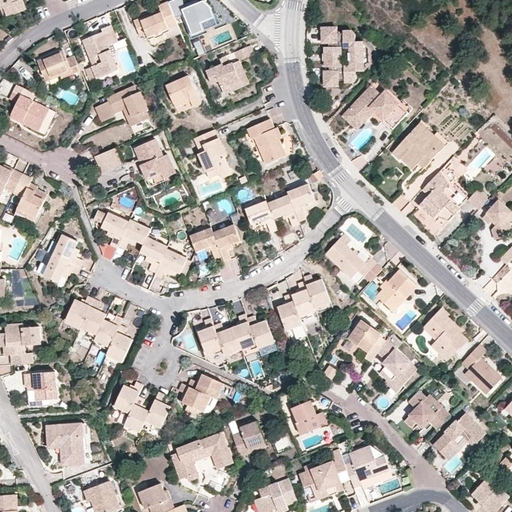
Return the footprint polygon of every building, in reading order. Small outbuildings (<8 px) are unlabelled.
[(25,2),(28,0),(27,0),(0,0),(0,7),(0,8),(2,8),(5,8),(8,16),(28,9),(25,2)] [(182,0),(171,0),(168,2),(175,18),(182,15),(191,35),(205,29),(203,24),(202,22),(214,17),(213,14),(210,6),(206,0),(203,0),(186,7),(182,0)] [(175,18),(168,2),(159,5),(161,9),(162,12),(142,20),(141,17),(134,20),(141,36),(147,34),(149,39),(151,38),(153,44),(181,33),(175,18)] [(162,12),(161,9),(141,17),(142,20),(162,12)] [(216,13),(213,14),(214,17),(202,22),(203,24),(205,29),(221,23),(216,13)] [(111,25),(102,28),(103,32),(83,40),(94,65),(92,66),(98,79),(119,70),(109,45),(114,43),(118,41),(111,25)] [(330,47),(325,47),(325,67),(330,66),(330,70),(324,70),(325,86),(340,86),(340,79),(345,79),(345,82),(355,82),(357,79),(357,70),(366,70),(372,63),(370,48),(363,41),(356,41),(356,33),(352,30),(344,30),(344,33),(339,33),(338,26),(322,27),(323,44),(330,44),(330,47)] [(128,46),(125,39),(118,41),(114,43),(117,51),(128,46)] [(234,50),(238,59),(252,53),(248,44),(234,50)] [(79,75),(83,74),(75,56),(67,59),(63,49),(37,60),(45,80),(71,70),(72,73),(78,70),(79,75)] [(239,81),(231,61),(228,63),(224,55),(219,57),(222,63),(207,70),(212,82),(219,79),(225,92),(236,88),(234,83),(239,81)] [(248,83),(238,59),(231,61),(239,81),(234,83),(236,88),(248,83)] [(97,79),(92,66),(86,69),(91,81),(97,79)] [(179,79),(189,75),(187,71),(178,75),(179,79)] [(202,104),(189,75),(179,79),(166,85),(174,104),(189,98),(191,101),(193,107),(202,104)] [(378,79),(372,85),(382,94),(384,92),(387,95),(390,91),(378,79)] [(36,93),(17,84),(10,99),(18,103),(12,115),(24,120),(25,119),(39,126),(48,107),(33,100),(36,93)] [(126,102),(136,124),(136,125),(150,118),(147,111),(149,110),(141,91),(138,92),(135,85),(106,97),(108,101),(95,107),(102,121),(115,116),(115,114),(112,108),(126,102)] [(382,94),(372,85),(350,107),(360,117),(365,113),(369,118),(378,127),(382,123),(391,133),(406,117),(396,107),(401,102),(399,101),(390,91),(387,95),(384,92),(382,94)] [(189,98),(174,104),(176,107),(191,101),(189,98)] [(401,99),(399,101),(401,102),(396,107),(406,117),(412,110),(401,99)] [(131,126),(136,124),(126,102),(112,108),(115,114),(124,110),(131,126)] [(24,120),(12,115),(12,114),(10,117),(40,131),(51,108),(48,107),(39,126),(25,119),(24,120)] [(350,107),(343,114),(358,128),(369,118),(365,113),(360,117),(350,107)] [(275,128),(271,118),(248,128),(252,139),(255,138),(266,164),(286,154),(280,138),(275,128)] [(413,168),(419,162),(424,157),(429,162),(446,145),(421,122),(393,152),(399,158),(401,157),(413,168)] [(382,123),(378,127),(388,136),(391,133),(382,123)] [(217,139),(213,130),(195,138),(200,153),(198,153),(206,172),(208,171),(217,167),(220,174),(220,173),(230,169),(225,156),(228,154),(221,137),(219,138),(217,139)] [(148,180),(164,173),(174,168),(167,154),(163,155),(156,139),(135,148),(143,164),(141,165),(148,180)] [(119,146),(95,156),(102,174),(126,164),(119,146)] [(424,157),(419,162),(424,167),(429,162),(424,157)] [(305,163),(310,171),(315,168),(310,160),(305,163)] [(14,172),(3,168),(0,166),(0,190),(4,192),(6,188),(15,192),(24,174),(15,170),(14,172)] [(217,167),(208,171),(210,178),(220,174),(217,167)] [(174,168),(164,173),(166,177),(176,173),(174,168)] [(230,169),(220,173),(222,178),(232,174),(230,169)] [(424,188),(423,188),(429,194),(419,203),(435,217),(438,214),(441,212),(443,214),(440,217),(441,218),(452,220),(462,208),(444,191),(453,183),(440,170),(424,188)] [(321,177),(318,171),(314,174),(318,179),(322,177),(321,177)] [(32,178),(24,174),(15,192),(24,197),(18,208),(37,218),(46,199),(34,194),(37,189),(38,186),(31,182),(32,178)] [(288,194),(299,221),(306,218),(301,205),(315,200),(309,184),(287,191),(288,194)] [(48,194),(37,189),(34,194),(46,199),(48,194)] [(452,196),(459,204),(466,197),(459,189),(452,196)] [(480,209),(490,199),(480,189),(469,200),(480,209)] [(267,202),(273,218),(287,213),(292,226),(300,224),(299,221),(288,194),(267,202)] [(266,201),(245,209),(251,225),(262,221),(266,219),(267,222),(270,232),(278,230),(273,218),(267,202),(266,201)] [(511,211),(500,201),(484,217),(490,223),(492,221),(495,218),(499,222),(497,225),(492,230),(495,241),(505,238),(502,226),(510,224),(511,229),(511,211)] [(35,221),(37,218),(18,208),(16,212),(35,221)] [(98,210),(94,220),(103,224),(101,227),(108,231),(115,233),(113,238),(110,245),(117,248),(118,246),(129,221),(108,212),(107,214),(98,210)] [(129,221),(118,246),(125,249),(128,242),(130,238),(136,241),(144,244),(147,236),(151,228),(130,219),(129,221)] [(234,224),(213,232),(222,256),(224,261),(231,258),(227,248),(226,245),(231,243),(240,240),(234,224)] [(211,228),(190,236),(196,252),(210,246),(211,250),(215,259),(222,256),(211,228)] [(78,241),(62,234),(58,243),(53,255),(80,267),(83,260),(76,257),(72,255),(75,248),(78,241)] [(144,244),(140,252),(146,255),(154,258),(149,269),(156,272),(168,245),(147,236),(144,244)] [(365,262),(357,254),(353,250),(340,238),(326,253),(352,277),(359,271),(364,276),(377,262),(371,256),(365,262)] [(53,255),(58,243),(53,240),(47,252),(53,255)] [(47,245),(42,242),(38,247),(45,251),(47,245)] [(112,260),(117,248),(110,245),(104,257),(112,260)] [(511,246),(502,257),(508,263),(511,258),(511,246)] [(187,258),(166,248),(156,272),(155,275),(162,278),(164,272),(166,267),(173,270),(180,273),(187,258)] [(205,253),(197,255),(202,274),(211,272),(205,253)] [(44,275),(59,282),(62,276),(65,269),(70,271),(77,274),(80,267),(53,255),(44,274),(44,275)] [(81,268),(89,271),(92,261),(84,259),(81,268)] [(497,280),(511,269),(508,264),(494,276),(497,280)] [(44,274),(46,269),(39,266),(37,271),(44,274)] [(2,269),(0,268),(0,297),(8,298),(8,279),(3,279),(2,269)] [(411,290),(416,284),(400,269),(388,282),(386,280),(380,287),(383,289),(377,295),(391,309),(404,296),(406,299),(414,291),(411,290)] [(305,280),(315,308),(331,302),(322,278),(317,280),(314,281),(313,279),(311,274),(304,276),(305,280)] [(301,291),(292,294),(301,318),(317,312),(315,308),(305,280),(298,283),(300,288),(301,291)] [(291,293),(284,295),(286,300),(287,303),(284,304),(278,307),(287,330),(303,324),(301,318),(292,294),(291,293)] [(75,299),(65,322),(81,330),(81,328),(95,299),(88,296),(85,301),(84,303),(80,302),(75,299)] [(404,296),(391,309),(394,311),(406,299),(404,296)] [(95,299),(81,328),(97,335),(104,319),(107,314),(101,311),(98,310),(99,307),(101,302),(95,299)] [(456,333),(459,330),(461,328),(448,316),(449,314),(442,307),(423,328),(436,340),(437,340),(444,347),(443,349),(451,356),(460,347),(461,347),(469,339),(463,333),(460,336),(456,333)] [(233,327),(241,350),(257,344),(247,318),(246,313),(238,316),(240,321),(241,324),(238,325),(233,327)] [(255,315),(247,318),(259,348),(275,342),(266,320),(258,323),(257,320),(255,315)] [(116,316),(114,320),(113,323),(110,321),(104,319),(97,335),(94,342),(109,349),(120,325),(123,319),(116,316)] [(204,320),(206,326),(207,328),(204,330),(198,332),(206,354),(222,348),(214,325),(211,317),(204,320)] [(370,363),(377,353),(385,340),(378,336),(379,334),(359,319),(345,339),(366,353),(362,358),(370,363)] [(221,322),(214,325),(222,348),(225,356),(241,350),(233,327),(227,329),(224,330),(223,327),(221,322)] [(6,325),(6,333),(7,346),(3,346),(4,355),(11,355),(12,365),(34,363),(33,353),(26,353),(25,345),(34,345),(33,337),(42,336),(41,327),(24,328),(23,323),(6,325)] [(109,349),(106,355),(122,362),(133,339),(127,337),(124,335),(125,333),(128,328),(120,325),(109,349)] [(42,344),(42,336),(33,337),(34,345),(42,344)] [(387,338),(385,340),(377,353),(384,360),(383,362),(386,365),(382,370),(380,372),(387,379),(393,384),(396,381),(401,386),(418,368),(405,356),(404,356),(395,349),(396,348),(387,338)] [(437,340),(436,340),(431,346),(447,360),(451,356),(443,349),(444,347),(437,340)] [(480,343),(462,363),(469,369),(465,373),(487,394),(503,378),(481,358),(488,351),(480,343)] [(122,362),(106,355),(104,359),(121,366),(122,362)] [(386,365),(383,362),(378,367),(382,370),(386,365)] [(327,367),(322,374),(331,380),(336,373),(327,367)] [(25,386),(35,386),(37,400),(58,398),(55,371),(25,373),(25,386)] [(191,379),(188,386),(211,396),(215,398),(223,402),(231,386),(203,373),(199,382),(197,381),(191,379)] [(393,384),(387,379),(385,381),(397,391),(401,386),(396,381),(393,384)] [(124,385),(114,406),(130,414),(138,396),(143,385),(136,381),(134,385),(133,389),(130,387),(124,385)] [(199,418),(201,411),(204,412),(211,396),(188,386),(182,383),(179,390),(184,392),(186,393),(183,402),(188,404),(186,409),(188,412),(199,418)] [(150,410),(146,421),(161,428),(171,406),(166,403),(163,402),(164,400),(166,395),(159,392),(150,410)] [(410,414),(416,420),(423,427),(429,421),(437,413),(435,412),(442,406),(430,394),(426,398),(419,392),(410,400),(417,407),(410,414)] [(332,400),(319,393),(315,403),(328,410),(332,400)] [(145,399),(138,396),(130,414),(125,425),(141,432),(146,421),(150,410),(146,408),(142,407),(143,404),(145,399)] [(211,396),(204,412),(208,413),(215,398),(211,396)] [(301,435),(322,426),(317,416),(310,401),(292,409),(298,422),(296,423),(301,435)] [(451,415),(442,406),(435,412),(437,413),(429,421),(438,429),(451,415)] [(460,431),(469,440),(473,435),(477,440),(485,431),(465,411),(457,420),(455,418),(444,429),(446,431),(433,443),(445,455),(458,442),(454,438),(460,431)] [(317,416),(322,426),(322,427),(327,425),(322,414),(317,416)] [(411,426),(416,420),(410,414),(404,419),(411,426)] [(243,429),(233,433),(241,456),(251,452),(250,449),(268,442),(258,420),(242,427),(243,429)] [(48,424),(49,444),(64,443),(66,463),(84,462),(84,448),(82,423),(48,424)] [(469,440),(460,431),(454,438),(458,442),(445,455),(450,459),(469,440)] [(180,451),(171,455),(181,479),(189,476),(200,472),(196,461),(195,457),(217,449),(223,465),(237,460),(225,432),(202,440),(201,438),(179,447),(180,451)] [(473,435),(469,440),(473,444),(477,440),(473,435)] [(269,445),(268,442),(250,449),(251,452),(269,445)] [(64,443),(49,444),(49,447),(60,447),(62,463),(66,463),(64,443)] [(352,460),(345,463),(347,468),(355,487),(362,484),(359,479),(370,474),(371,477),(390,470),(385,455),(375,458),(369,445),(349,453),(352,460)] [(385,455),(369,445),(375,458),(385,455)] [(195,457),(196,461),(214,454),(220,467),(223,465),(217,449),(195,457)] [(345,463),(340,449),(330,452),(333,461),(316,468),(314,463),(305,467),(307,472),(300,474),(306,488),(312,486),(315,492),(326,488),(328,494),(328,495),(337,492),(334,484),(341,481),(338,472),(347,468),(345,463)] [(511,459),(507,454),(501,460),(508,467),(511,462),(511,459)] [(393,476),(390,470),(371,477),(370,474),(359,479),(362,484),(363,488),(393,476)] [(200,472),(189,476),(191,481),(201,476),(200,472)] [(290,483),(288,477),(279,482),(281,486),(290,483)] [(472,492),(484,503),(487,499),(497,509),(510,496),(499,485),(495,487),(485,478),(472,492)] [(110,481),(88,489),(92,500),(96,511),(112,511),(122,509),(110,481)] [(175,507),(171,497),(168,499),(164,488),(161,481),(139,490),(145,507),(150,505),(152,511),(160,511),(164,511),(175,507)] [(344,488),(341,481),(334,484),(337,492),(338,492),(338,491),(344,488)] [(281,486),(279,482),(259,489),(263,497),(255,500),(259,511),(266,511),(277,508),(278,511),(288,508),(287,506),(297,501),(290,483),(281,486)] [(326,488),(315,492),(317,499),(328,494),(326,488)] [(0,511),(18,511),(18,509),(14,509),(13,494),(0,495),(0,511)] [(487,499),(484,503),(492,511),(494,511),(497,509),(487,499)] [(185,503),(175,507),(164,511),(165,511),(183,511),(188,510),(185,503)]
